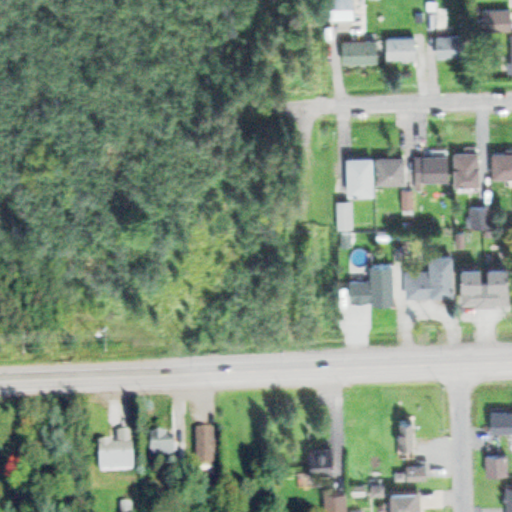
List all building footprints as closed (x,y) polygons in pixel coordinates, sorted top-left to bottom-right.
[(356,0),(338,0),(340,18),(358,16),(356,0)] [(511,12),(488,12),(488,31),(511,30),(511,12)] [(441,58),(465,58),(465,38),(440,38),(441,58)] [(420,60),(420,40),(391,40),(391,60),(420,60)] [(347,64),(380,64),(380,43),(347,43),(347,64)] [(497,179),(511,178),(511,153),(496,154),(497,179)] [(481,154),(460,154),(460,186),(481,186),(481,154)] [(421,158),(421,181),(452,181),(452,158),(421,158)] [(376,159),(351,159),(351,193),(376,193),(376,159)] [(409,159),(381,159),(381,183),(409,183),(409,159)] [(477,227),(496,226),(495,208),(476,209),(477,227)] [(456,297),(456,255),(434,256),(434,272),(411,272),(411,298),(456,297)] [(511,301),(511,263),(489,264),(489,265),(466,266),(467,303),(511,301)] [(396,265),(378,266),(378,283),(355,284),(356,304),(398,302),(396,265)] [(511,412),(498,412),(498,430),(511,430),(511,412)] [(421,446),(421,420),(407,420),(407,446),(421,446)] [(218,470),(218,431),(200,431),(200,470),(218,470)] [(122,448),(103,447),(102,473),(134,474),(135,436),(122,436),(122,448)] [(177,437),(153,437),(153,457),(177,457),(177,437)] [(314,472),(335,472),(335,451),(314,451),(314,472)] [(511,455),(493,456),(493,474),(511,473),(511,455)] [(416,477),(432,476),(431,466),(415,467),(416,477)] [(399,490),(399,511),(421,511),(428,511),(428,490),(399,490)]
